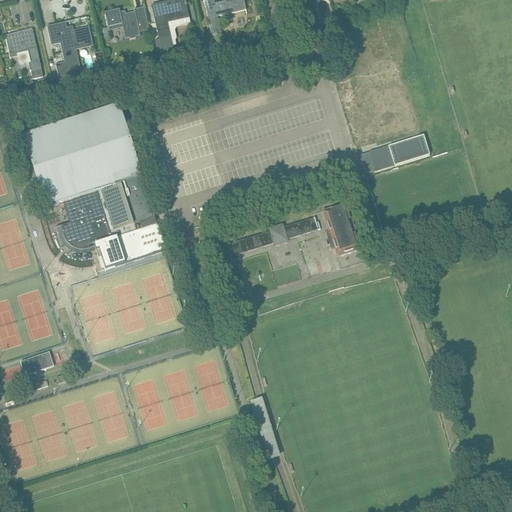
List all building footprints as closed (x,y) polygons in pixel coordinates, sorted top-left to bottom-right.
[(151,6),(160,39),(155,41),(158,54),(174,50),(173,47),(176,46),(175,41),(176,39),(174,31),(176,28),(190,25),(184,0),(176,0),(175,0),(175,2),(152,7),(152,6),(151,6)] [(213,37),(217,36),(221,35),(217,17),(246,11),(243,0),(232,0),(233,1),(214,4),(213,0),(203,0),(211,36),(203,38),(206,53),(232,47),(230,40),(214,44),(213,37)] [(108,27),(122,25),(125,39),(130,39),(130,40),(136,39),(136,37),(140,36),(139,33),(149,31),(145,8),(134,10),(135,13),(121,16),(120,10),(105,13),(108,27)] [(74,30),(89,26),(88,22),(73,26),(74,30)] [(65,23),(46,27),(49,37),(50,42),(51,46),(60,44),(64,63),(55,65),(60,85),(83,79),(76,51),(93,47),(91,40),(91,38),(89,28),(73,31),(68,33),(67,28),(65,23)] [(41,69),(34,40),(32,30),(5,36),(9,55),(16,53),(19,66),(29,64),(33,80),(43,78),(41,69)] [(52,87),(51,79),(38,82),(39,90),(52,87)] [(15,84),(6,86),(9,96),(17,94),(15,84)] [(109,107),(21,135),(29,159),(22,161),(31,190),(38,188),(39,190),(44,206),(52,204),(54,208),(55,208),(63,205),(69,223),(60,227),(63,236),(63,237),(63,238),(64,238),(64,239),(64,240),(65,240),(65,241),(65,242),(66,242),(66,243),(67,243),(67,244),(68,244),(68,245),(69,245),(69,246),(70,246),(71,247),(72,247),(72,248),(73,248),(74,248),(74,249),(75,249),(76,249),(77,249),(77,250),(78,250),(79,250),(80,250),(81,250),(82,250),(83,250),(84,250),(85,250),(86,250),(87,250),(87,249),(88,249),(94,247),(95,251),(101,268),(104,267),(105,270),(105,271),(154,255),(166,251),(158,224),(144,228),(142,229),(135,231),(133,225),(140,222),(155,218),(141,175),(118,104),(109,107)] [(375,172),(375,173),(429,156),(423,136),(369,153),(359,156),(365,175),(375,172)] [(400,168),(370,177),(384,227),(414,218),(400,168)] [(337,257),(351,253),(361,250),(346,204),(322,212),(329,233),(326,234),(331,251),(335,250),(337,257)] [(286,240),(318,231),(314,218),(282,228),(282,226),(269,230),(270,232),(231,244),(220,247),(232,287),(243,283),(234,256),(274,244),(274,246),(287,242),(286,240)] [(50,368),(45,354),(17,363),(22,376),(50,368)] [(262,398),(251,401),(262,435),(272,432),(262,398)]
